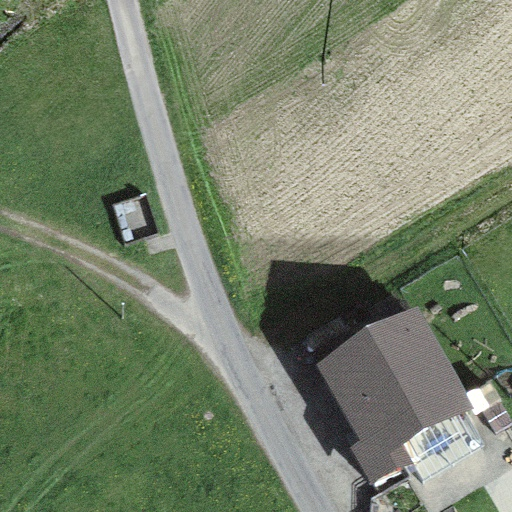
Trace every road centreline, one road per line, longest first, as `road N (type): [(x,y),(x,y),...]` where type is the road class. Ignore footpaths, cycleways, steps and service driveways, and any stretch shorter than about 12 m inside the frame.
road 1 (unclassified): [(119,0),(201,278),(316,511)]
road 2 (track): [(0,216),(129,273),(179,309),(218,321)]
